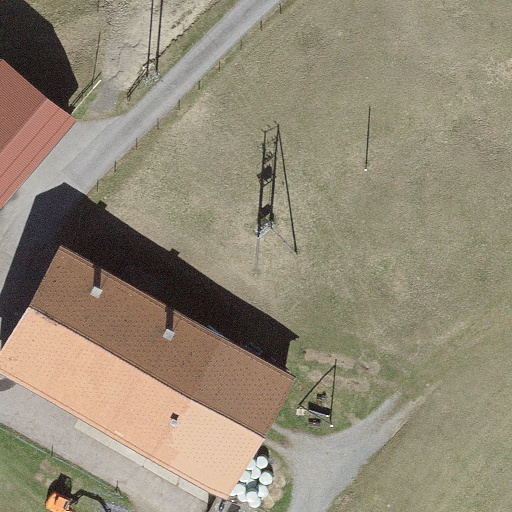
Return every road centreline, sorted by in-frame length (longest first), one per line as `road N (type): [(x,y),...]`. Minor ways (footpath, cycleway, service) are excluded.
road 1 (unclassified): [(274,0),(119,134),(0,279)]
road 2 (track): [(511,313),(407,395),(353,456)]
road 3 (unclassified): [(0,418),(139,500),(145,511)]
